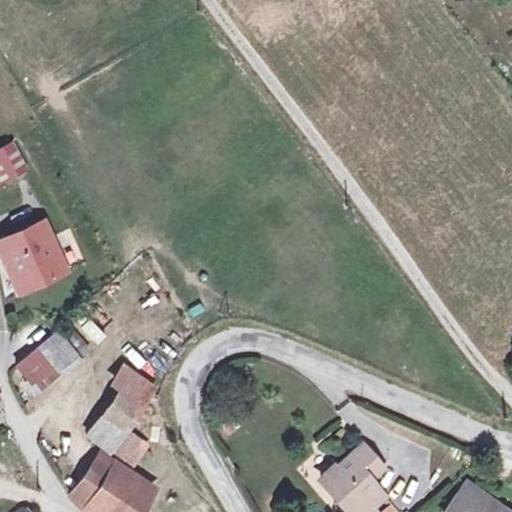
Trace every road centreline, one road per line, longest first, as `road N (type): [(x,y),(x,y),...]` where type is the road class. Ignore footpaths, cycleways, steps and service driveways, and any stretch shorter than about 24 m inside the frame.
road 1 (unclassified): [(237,511),(190,432),(183,401),(200,359),(225,341),(258,337),(511,446)]
road 2 (unclassified): [(0,382),(58,500),(73,511)]
